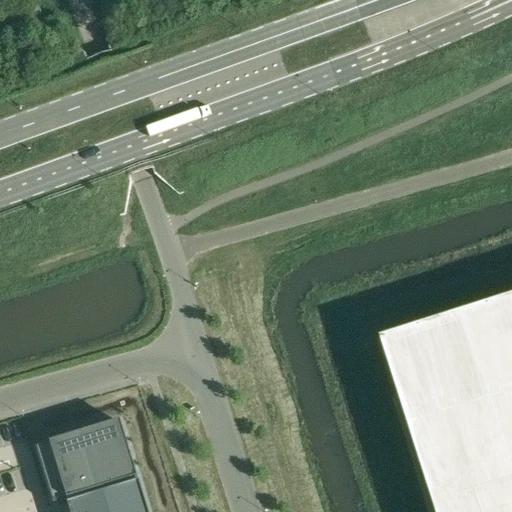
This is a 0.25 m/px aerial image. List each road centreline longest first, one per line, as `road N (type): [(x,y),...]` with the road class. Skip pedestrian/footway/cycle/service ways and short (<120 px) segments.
road 1 (primary): [(0,197),(511,3)]
road 2 (track): [(165,253),(511,157)]
road 3 (primary): [(338,17),(0,138)]
road 4 (unclassified): [(193,339),(95,53)]
road 5 (unclassified): [(193,339),(0,396)]
road 6 (unclassified): [(248,511),(193,339)]
